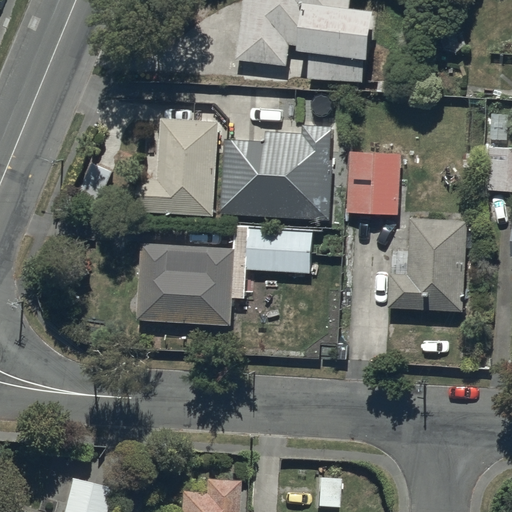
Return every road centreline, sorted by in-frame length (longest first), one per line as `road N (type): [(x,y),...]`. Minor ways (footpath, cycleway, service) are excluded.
road 1 (residential): [(0,375),(102,394),(434,417)]
road 2 (tertiary): [(0,185),(76,0)]
